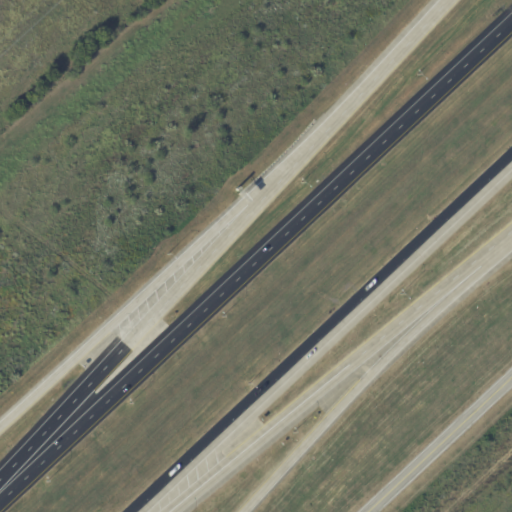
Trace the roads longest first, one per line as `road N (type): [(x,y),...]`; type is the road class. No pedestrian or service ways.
road 1 (motorway): [(511,17),(0,505)]
road 2 (motorway): [(141,511),(511,161)]
road 3 (motorway): [(174,511),(456,289)]
road 4 (motorway): [(227,230),(0,463)]
road 5 (motorway): [(452,0),(227,230)]
road 6 (motorway): [(248,511),(456,289)]
road 7 (motorway): [(227,230),(0,417)]
road 8 (residential): [(357,511),(511,369)]
